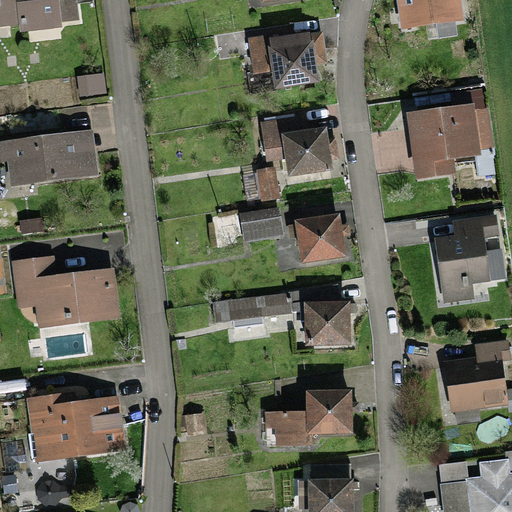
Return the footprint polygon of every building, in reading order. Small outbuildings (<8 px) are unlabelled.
[(0,0),(0,26),(55,23),(53,0),(0,0)] [(455,0),(396,0),(400,27),(458,20),(455,0)] [(311,36),(266,41),(272,90),(317,85),(311,36)] [(471,107),(406,115),(414,180),(449,176),(447,157),(476,154),(471,107)] [(94,129),(0,142),(0,163),(10,162),(12,180),(99,168),(94,129)] [(325,133),(278,139),(283,176),(329,170),(325,133)] [(273,171),(257,173),(261,199),(276,197),(273,171)] [(276,210),(241,214),(244,237),(279,233),(276,210)] [(457,242),(435,244),(440,303),(470,300),(468,283),(488,281),(484,242),(499,241),(497,217),(455,221),(457,242)] [(335,219),(295,223),(299,261),(339,256),(335,219)] [(348,304),(303,304),(303,343),(348,343),(348,304)] [(508,343),(473,346),(474,361),(444,365),(449,410),(501,403),(495,361),(509,360),(508,343)] [(303,416),(268,416),(268,446),(306,446),(306,432),(348,432),(348,395),(303,395),(303,416)] [(27,401),(32,459),(121,451),(117,400),(69,404),(69,398),(27,401)] [(511,511),(511,451),(504,451),(504,465),(481,467),(482,479),(463,482),(466,511),(511,511)] [(350,511),(350,481),(312,481),(312,511),(350,511)]
